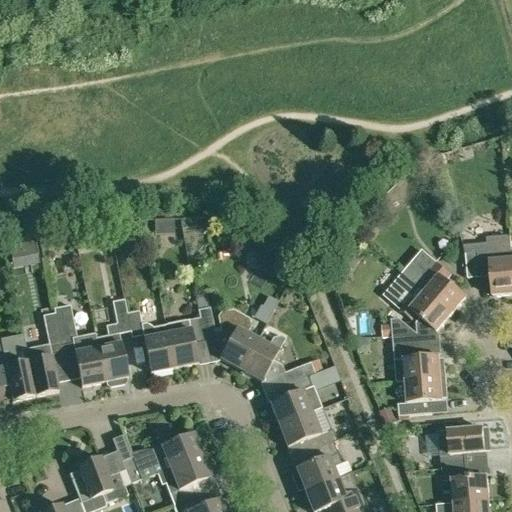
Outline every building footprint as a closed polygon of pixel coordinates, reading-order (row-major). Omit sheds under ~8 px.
[(71,233),(60,235),(61,243),(65,247),(73,245),(71,233)] [(465,248),(465,255),(477,254),(479,279),(491,278),(493,298),(511,296),(511,262),(511,261),(510,238),(488,240),(488,246),(465,248)] [(348,253),(344,260),(344,265),(349,268),(354,267),(358,260),(357,255),(353,253),(348,253)] [(477,254),(465,255),(467,280),(479,279),(477,254)] [(425,294),(451,317),(466,300),(447,284),(453,277),(437,264),(427,276),(425,274),(412,264),(402,275),(413,284),(415,286),(425,294)] [(416,316),(420,319),(437,334),(451,317),(425,294),(415,286),(413,284),(402,275),(384,297),(398,310),(412,321),(416,316)] [(195,298),(199,320),(204,344),(216,341),(210,309),(208,310),(205,296),(195,298)] [(95,340),(97,350),(104,384),(128,380),(119,336),(130,333),(127,315),(124,301),(112,304),(116,326),(106,328),(107,338),(95,340)] [(174,370),(167,336),(165,327),(153,329),(146,325),(141,326),(138,313),(127,315),(130,333),(131,339),(143,337),(150,375),(174,370)] [(220,361),(240,372),(257,342),(246,336),(251,327),(248,320),(243,317),(232,313),(219,316),(222,331),(238,327),(220,361)] [(26,351),(28,364),(35,398),(58,394),(49,350),(61,347),(56,323),(55,315),(43,317),(48,346),(26,351)] [(193,346),(204,344),(199,320),(165,327),(167,336),(174,370),(197,366),(193,346)] [(83,343),(77,339),(72,340),(68,321),(56,323),(61,347),(72,345),(81,389),(104,384),(97,350),(85,353),(83,343)] [(418,348),(417,336),(400,321),(391,322),(391,325),(381,326),(382,339),(392,338),(393,350),(418,348)] [(23,336),(0,340),(0,384),(8,383),(12,403),(35,398),(28,364),(26,351),(23,336)] [(261,384),(272,364),(285,340),(280,337),(272,339),(268,347),(257,342),(240,372),(261,384)] [(369,340),(357,341),(358,354),(370,353),(369,340)] [(393,350),(395,373),(396,384),(406,383),(446,380),(444,360),(439,361),(439,358),(419,360),(418,348),(393,350)] [(284,387),(307,378),(315,375),(310,364),(280,376),(284,387)] [(323,372),(329,388),(340,383),(334,368),(323,372)] [(307,378),(284,387),(288,398),(270,405),(278,427),(311,415),(302,393),(311,389),(307,378)] [(443,403),(442,400),(447,399),(446,380),(406,383),(408,405),(398,406),(399,418),(424,416),(423,404),(443,403)] [(390,409),(382,412),(379,413),(385,428),(396,424),(390,409)] [(310,453),(333,444),(337,443),(332,431),(319,436),(311,415),(278,427),(287,449),(306,442),(310,453)] [(440,458),(441,470),(466,468),(465,456),(485,454),(483,430),(438,434),(440,458)] [(129,486),(141,481),(170,470),(202,458),(194,436),(147,454),(150,461),(135,467),(132,458),(120,462),(124,472),(129,486)] [(310,453),(314,464),(296,471),(296,473),(291,475),(298,493),(303,490),(304,493),(337,480),(332,468),(341,465),(333,444),(310,453)] [(211,479),(202,458),(170,470),(174,482),(165,485),(173,507),(196,498),(192,487),(211,479)] [(124,488),(129,486),(124,472),(107,478),(100,460),(77,469),(79,472),(69,476),(83,511),(89,511),(128,497),(124,488)] [(452,482),(454,505),(489,502),(487,478),(467,480),(466,468),(441,470),(442,483),(452,482)] [(311,511),(358,511),(366,508),(353,474),(337,480),(304,493),(311,511)] [(229,511),(226,503),(224,502),(220,503),(219,501),(201,509),(196,498),(173,507),(175,511),(229,511)] [(489,511),(489,502),(454,505),(454,511),(489,511)]
